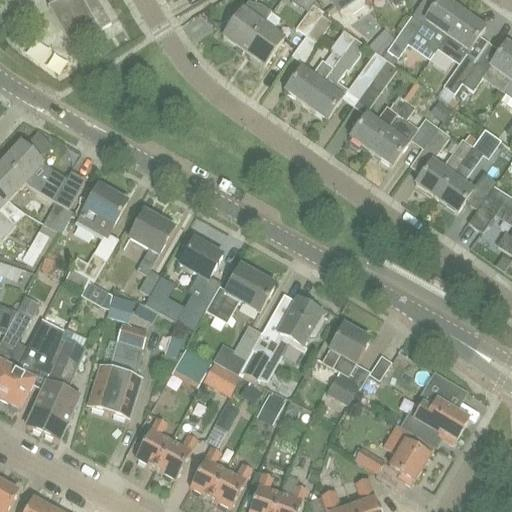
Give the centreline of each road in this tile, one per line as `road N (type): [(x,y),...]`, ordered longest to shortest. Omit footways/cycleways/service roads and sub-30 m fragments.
road 1 (tertiary): [(511,375),(29,99)]
road 2 (residential): [(511,307),(200,84),(142,0)]
road 3 (residential): [(0,443),(123,511)]
